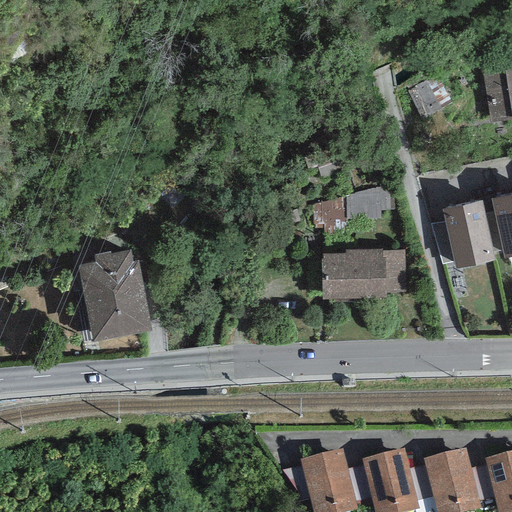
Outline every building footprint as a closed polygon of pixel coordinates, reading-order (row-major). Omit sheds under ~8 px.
[(511,68),(482,75),(491,124),(511,120),(511,68)] [(391,185),(351,187),(353,214),(392,213),(391,185)] [(511,258),(511,193),(490,199),(504,260),(511,258)] [(319,223),(351,222),(350,194),(318,196),(319,223)] [(495,260),(482,201),(442,209),(455,269),(495,260)] [(345,254),(321,254),(322,300),(386,298),(385,293),(406,292),(405,250),(382,250),(382,248),(345,249),(345,254)] [(94,262),(77,265),(93,342),(152,330),(137,260),(133,261),(131,250),(110,254),(110,252),(93,255),(94,262)] [(472,511),(482,510),(465,447),(423,458),(437,511),(472,511)] [(339,511),(356,508),(340,448),(299,459),(313,511),(339,511)] [(403,449),(362,459),(374,511),(404,511),(418,509),(403,449)] [(511,511),(511,451),(484,459),(498,511),(511,511)]
